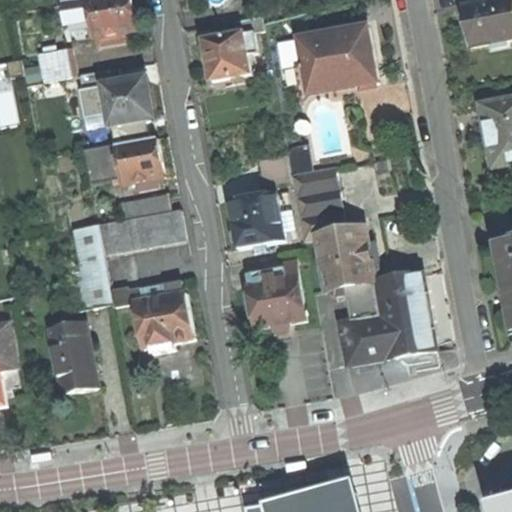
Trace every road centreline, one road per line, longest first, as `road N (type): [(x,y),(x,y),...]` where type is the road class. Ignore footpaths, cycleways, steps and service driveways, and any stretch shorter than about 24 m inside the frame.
road 1 (residential): [(166,0),(183,149),(209,215),(214,313),(240,451)]
road 2 (residential): [(480,395),(415,0)]
road 3 (tertiary): [(240,451),(0,490)]
road 4 (tertiary): [(407,419),(240,451)]
